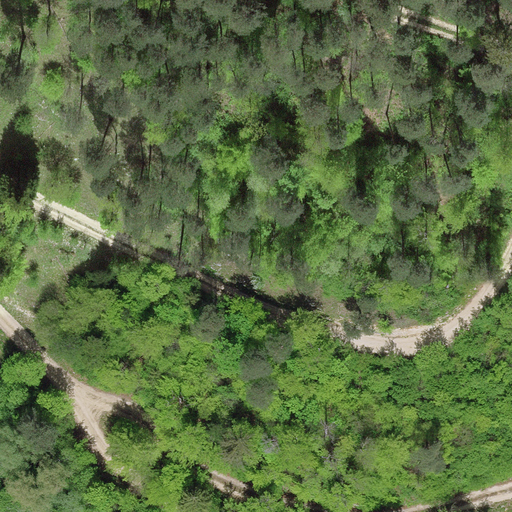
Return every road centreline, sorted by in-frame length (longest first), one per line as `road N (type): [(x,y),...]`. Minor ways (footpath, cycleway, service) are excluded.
road 1 (track): [(511,256),(468,320),(441,340),(419,348),(346,341),(0,183)]
road 2 (track): [(0,319),(53,372),(105,455),(178,511)]
